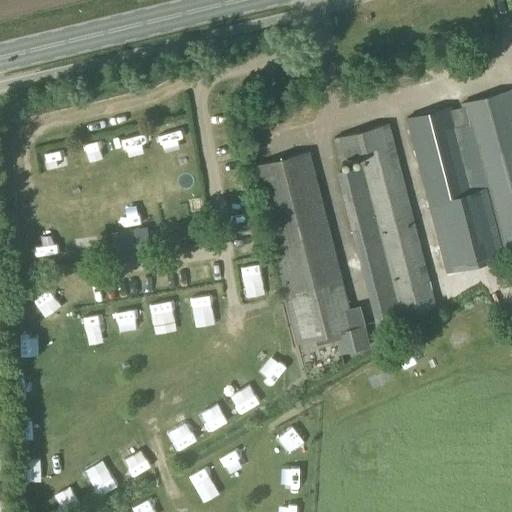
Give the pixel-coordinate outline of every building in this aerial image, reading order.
[(511,96),(510,91),(460,104),(502,256),(511,253),(511,96)] [(452,107),(405,119),(446,278),(493,266),(452,107)] [(352,133),(334,138),(338,154),(357,150),(361,167),(366,185),(399,315),(435,306),(389,124),(352,133)] [(306,152),(251,166),(283,297),(285,302),(295,342),(314,337),(315,345),(335,340),(339,353),(368,346),(358,306),(345,309),(306,152)] [(145,228),(109,234),(110,240),(111,246),(113,261),(148,256),(149,255),(147,240),(145,228)] [(39,310),(60,298),(45,272),(24,284),(39,310)] [(183,282),(184,311),(205,310),(204,281),(183,282)] [(160,287),(144,289),(148,319),(164,317),(160,287)] [(98,299),(83,300),(84,328),(99,327),(98,299)] [(7,347),(18,349),(21,325),(11,324),(7,347)] [(42,371),(12,373),(13,396),(43,394),(42,371)] [(213,389),(192,398),(201,418),(222,408),(213,389)] [(124,497),(112,506),(116,511),(132,511),(134,511),(124,497)]
